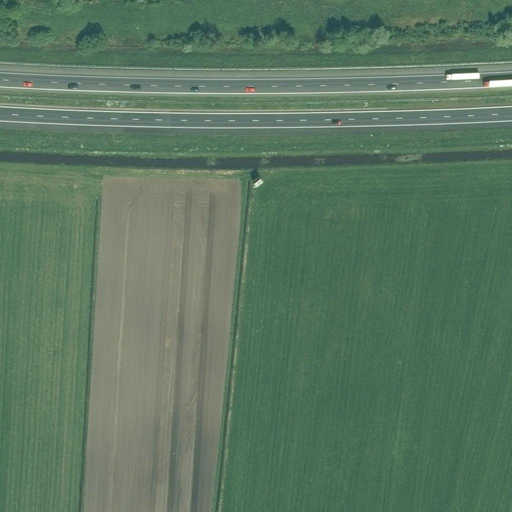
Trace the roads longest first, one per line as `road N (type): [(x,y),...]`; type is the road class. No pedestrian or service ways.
road 1 (motorway): [(0,114),(193,123),(511,114)]
road 2 (motorway): [(511,77),(295,86),(0,78)]
